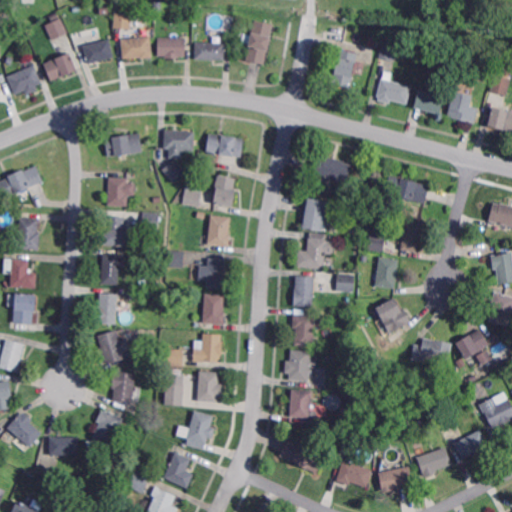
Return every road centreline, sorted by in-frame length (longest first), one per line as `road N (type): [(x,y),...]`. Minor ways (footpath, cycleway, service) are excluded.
road 1 (residential): [(0,141),(105,100),(178,92),(265,102),(511,167)]
road 2 (residential): [(305,16),(282,107),(254,421),(218,511)]
road 3 (residential): [(66,114),(79,170),(65,388)]
road 4 (residential): [(475,159),(452,237),(448,286)]
